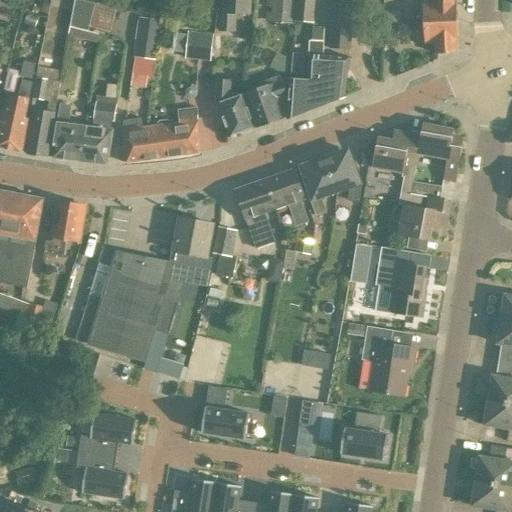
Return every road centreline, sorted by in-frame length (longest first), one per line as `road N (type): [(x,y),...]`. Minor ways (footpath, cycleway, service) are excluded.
road 1 (residential): [(0,168),(57,184),(173,184),(237,168),(493,70)]
road 2 (residential): [(171,454),(439,490)]
road 3 (residential): [(439,490),(478,238)]
road 4 (residential): [(97,388),(178,410),(171,454)]
